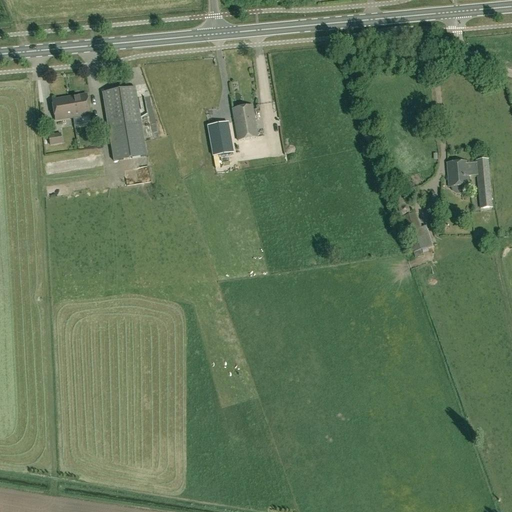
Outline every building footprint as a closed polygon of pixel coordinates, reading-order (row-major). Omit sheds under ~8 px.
[(135,88),(102,93),(114,162),(146,156),(135,88)] [(148,91),(138,92),(144,131),(154,130),(148,91)] [(87,95),(69,98),(73,118),(90,115),(87,95)] [(73,118),(69,98),(52,101),(55,121),(73,118)] [(232,110),(235,125),(255,121),(252,106),(232,110)] [(257,138),(255,121),(235,125),(237,141),(257,138)] [(232,155),(227,122),(211,124),(214,144),(218,143),(220,157),(232,155)] [(60,134),(48,136),(50,146),(62,144),(60,134)] [(43,158),(44,169),(97,165),(96,154),(43,158)] [(466,164),(466,162),(447,164),(449,188),(452,187),(452,189),(453,191),(454,192),(455,193),(457,193),(458,194),(460,194),(461,193),(463,192),(464,191),(465,189),(465,188),(465,186),(468,186),(467,177),(477,176),(480,209),(492,208),(488,160),(476,161),(476,164),(466,164)] [(423,250),(419,238),(424,236),(416,213),(411,215),(408,205),(407,205),(398,206),(397,207),(400,218),(408,241),(412,253),(423,250)]
